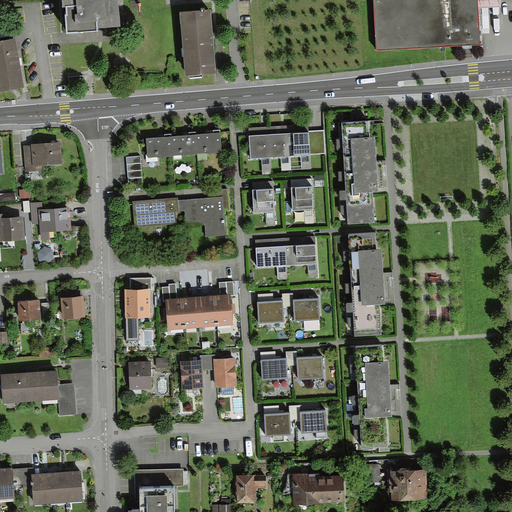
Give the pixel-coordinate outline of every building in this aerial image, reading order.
[(60,0),(63,30),(118,26),(115,0),(60,0)] [(373,0),(376,50),(479,43),(476,2),(499,0),(498,0),(373,0)] [(179,11),(183,73),(213,71),(208,9),(179,11)] [(0,89),(20,86),(12,38),(0,39),(0,89)] [(81,76),(67,77),(67,85),(82,84),(81,76)] [(368,120),(341,121),(341,138),(335,139),(335,149),(342,149),(343,171),(337,171),(337,181),(344,181),(344,191),(338,191),(339,199),(345,199),(345,205),(339,205),(339,214),(346,213),(346,222),(371,221),(368,120)] [(287,125),(267,126),(269,157),(280,157),(280,165),(289,164),(288,156),(287,125)] [(309,155),(308,131),(297,131),(296,125),(287,125),(288,156),(300,156),(300,164),(310,164),(309,155)] [(267,126),(248,127),(249,159),(260,158),(261,167),(269,166),(269,157),(267,126)] [(308,131),(309,155),(323,154),(322,130),(308,131)] [(219,133),(194,134),(195,153),(220,152),(219,133)] [(194,134),(169,136),(170,155),(195,153),(194,134)] [(169,136),(145,138),(146,157),(170,155),(169,136)] [(60,165),(59,144),(22,146),(24,171),(40,170),(39,166),(60,165)] [(139,157),(125,157),(126,187),(141,186),(139,157)] [(310,186),(289,187),(290,210),(302,209),(303,216),(312,216),(310,186)] [(272,188),(251,189),(252,213),(264,212),(264,219),(273,219),(272,188)] [(30,198),(30,189),(19,190),(19,198),(30,198)] [(221,196),(176,199),(177,211),(183,211),(184,225),(203,224),(204,236),(224,235),(221,196)] [(176,199),(131,201),(133,227),(178,225),(177,211),(176,199)] [(327,206),(317,206),(317,222),(327,222),(327,206)] [(69,228),(67,208),(38,210),(40,239),(49,239),(49,230),(69,228)] [(0,240),(23,239),(22,216),(4,217),(4,214),(0,213),(0,240)] [(376,231),(349,232),(350,250),(343,250),(344,261),(351,260),(352,283),(346,283),(346,293),(352,292),(353,303),(347,303),(347,311),(353,311),(353,316),(348,316),(348,325),(354,325),(355,334),(380,333),(376,231)] [(314,244),(285,245),(286,265),(306,264),(306,271),(315,270),(314,244)] [(285,245),(255,247),(256,267),(276,265),(277,272),(286,272),(286,265),(285,245)] [(55,249),(40,249),(40,262),(55,262),(55,249)] [(231,282),(217,283),(218,295),(229,295),(232,294),(231,282)] [(161,299),(164,299),(176,298),(175,284),(168,284),(168,287),(161,287),(161,299)] [(125,289),(126,317),(148,317),(147,288),(125,289)] [(281,300),(282,308),(293,307),(293,299),(292,292),(281,293),(281,300)] [(218,295),(213,296),(215,326),(231,325),(229,295),(218,295)] [(61,297),(61,317),(81,316),(81,296),(70,296),(61,297)] [(213,296),(196,297),(198,327),(215,326),(213,296)] [(198,327),(196,297),(180,298),(182,328),(198,327)] [(182,328),(180,298),(176,298),(164,299),(166,329),(182,328)] [(317,298),(293,299),(293,307),(294,320),(318,319),(317,298)] [(17,301),(18,320),(38,318),(37,299),(17,301)] [(281,300),(258,301),(259,322),(282,321),(282,308),(281,300)] [(382,344),(355,345),(356,363),(349,363),(349,374),(356,373),(357,395),(351,396),(351,405),(358,405),(358,415),(353,416),(353,424),(359,423),(359,429),(353,429),(353,438),(360,438),(360,447),(385,446),(382,344)] [(285,359),(286,366),(297,366),(297,358),(296,351),(285,351),(285,359)] [(213,370),(212,359),(212,355),(200,356),(200,360),(201,370),(213,370)] [(321,356),(297,358),(297,366),(298,378),(322,377),(321,356)] [(233,357),(212,359),(213,370),(214,387),(235,386),(233,357)] [(166,368),(166,358),(154,359),(154,368),(166,368)] [(285,359),(262,360),(263,381),(286,379),(286,366),(285,359)] [(200,360),(179,361),(181,389),(202,388),(201,370),(200,360)] [(149,361),(127,362),(128,389),(150,389),(149,361)] [(0,373),(2,401),(57,399),(57,384),(56,370),(0,373)] [(73,384),(57,384),(57,399),(58,416),(74,415),(73,384)] [(288,413),(288,420),(299,420),(299,412),(299,405),(287,405),(288,413)] [(324,411),(299,412),(299,420),(300,433),(325,431),(324,411)] [(288,413),(264,414),(265,435),(289,434),(288,420),(288,413)] [(379,490),(379,464),(366,465),(367,491),(379,490)] [(0,467),(0,498),(13,498),(12,485),(12,467),(0,467)] [(12,485),(31,484),(31,473),(31,467),(12,467),(12,485)] [(173,487),(182,486),(182,469),(133,470),(134,487),(155,487),(173,487)] [(421,469),(387,471),(388,500),(423,498),(421,469)] [(79,471),(64,472),(65,501),(80,501),(79,471)] [(316,472),(317,502),(342,501),(340,471),(316,472)] [(31,484),(32,502),(48,502),(47,472),(31,473),(31,484)] [(64,472),(47,472),(48,502),(65,501),(64,472)] [(317,502),(316,472),(291,474),(293,504),(317,502)] [(253,474),(234,474),(234,502),(254,502),(253,489),(264,489),(264,476),(253,477),(253,474)] [(139,511),(155,511),(155,487),(134,487),(134,502),(139,502),(139,511)] [(173,511),(173,487),(155,487),(155,511),(173,511)]
